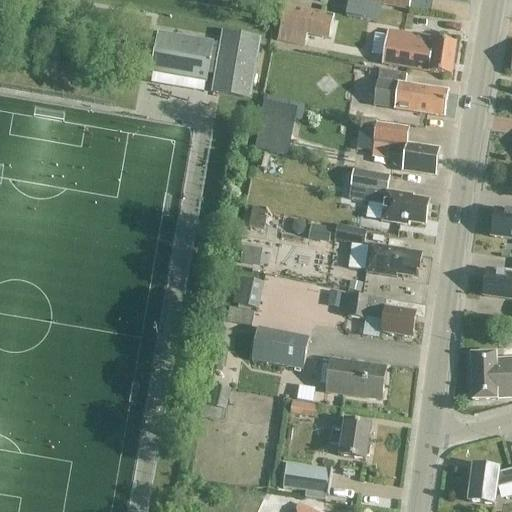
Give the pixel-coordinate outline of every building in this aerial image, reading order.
[(352,0),(393,8),(407,11),(409,11),(411,0),(352,0)] [(334,17),(285,7),(278,42),(305,47),(307,36),(330,40),(334,17)] [(379,31),(373,56),(381,58),(387,33),(379,31)] [(430,74),(452,77),(457,45),(435,42),(435,40),(388,32),(383,66),(430,73),(430,74)] [(261,40),(223,34),(221,46),(213,45),(213,44),(159,35),(152,74),(206,84),(208,74),(216,76),(213,94),(251,100),(261,40)] [(379,71),(373,108),(393,111),(394,112),(445,120),(449,91),(405,85),(407,75),(379,71)] [(257,149),(289,155),(296,122),(263,116),(257,149)] [(403,172),(436,177),(440,152),(408,147),(410,131),(377,126),(373,155),(405,159),(403,172)] [(259,155),(256,168),(266,171),(269,157),(259,155)] [(427,218),(430,218),(431,208),(429,207),(429,203),(414,201),(414,198),(388,194),(390,179),(354,173),(350,201),(385,207),(383,223),(410,227),(410,225),(426,227),(427,218)] [(267,221),(269,210),(252,207),(250,218),(267,221)] [(511,214),(495,212),(491,239),(511,241),(511,214)] [(292,232),(297,236),(304,234),(306,227),(301,221),(293,224),(292,232)] [(331,230),(312,226),(309,240),(328,244),(331,230)] [(367,233),(338,227),(335,242),(364,247),(367,233)] [(263,251),(243,247),(240,264),(260,268),(263,251)] [(419,278),(419,275),(422,257),(406,254),(406,253),(370,248),(366,275),(397,279),(398,275),(419,278)] [(511,274),(504,273),(504,275),(487,273),(483,298),(511,301),(511,274)] [(238,306),(260,311),(265,285),(243,280),(238,306)] [(348,291),(360,293),(362,285),(350,282),(348,291)] [(332,295),(331,305),(340,306),(342,297),(332,295)] [(387,302),(352,297),(348,319),(365,322),(365,319),(383,322),(381,335),(412,340),(416,315),(385,310),(387,302)] [(254,314),(229,309),(227,323),(251,328),(254,314)] [(252,362),(303,372),(309,340),(258,329),(252,362)] [(213,347),(229,349),(231,333),(215,331),(213,347)] [(213,367),(225,369),(228,352),(216,350),(213,367)] [(511,360),(497,361),(496,355),(471,356),(473,402),(498,401),(498,400),(511,399),(511,360)] [(327,395),(382,402),(386,370),(331,363),(327,395)] [(227,412),(231,391),(212,387),(208,408),(227,412)] [(290,416),(297,417),(299,404),(292,403),(290,416)] [(371,428),(345,422),(343,431),(334,430),(330,447),(342,449),(340,458),(365,462),(366,458),(369,458),(371,448),(368,447),(371,428)] [(331,473),(287,466),(283,490),(328,497),(329,498),(333,472),(331,472),(331,473)] [(511,471),(499,475),(499,472),(474,469),(469,504),(494,507),(496,491),(511,486),(511,471)]
